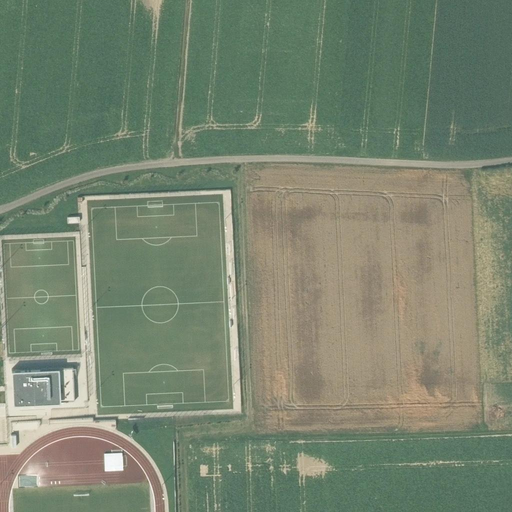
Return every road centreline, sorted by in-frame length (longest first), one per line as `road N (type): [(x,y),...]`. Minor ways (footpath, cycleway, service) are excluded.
road 1 (track): [(511,161),(177,163),(78,180),(0,210)]
road 2 (track): [(511,433),(182,444)]
road 3 (track): [(177,163),(189,0)]
